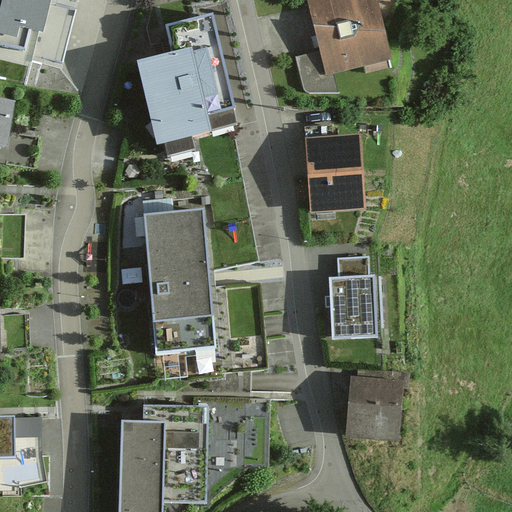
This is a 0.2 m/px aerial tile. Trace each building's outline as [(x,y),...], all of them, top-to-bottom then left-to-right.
[(48,0),(0,0),(0,28),(37,40),(48,0)] [(403,0),(351,0),(318,7),(328,56),(301,61),(311,106),(346,99),(341,75),(394,64),(386,24),(405,8),(403,0)] [(179,63),(143,72),(163,153),(216,140),(212,124),(241,117),(219,25),(172,36),(179,63)] [(19,109),(0,105),(0,152),(10,154),(19,109)] [(364,144),(314,148),(320,220),(371,215),(364,144)] [(210,217),(152,222),(163,360),(221,355),(210,217)] [(380,268),(327,271),(331,333),(384,330),(380,268)] [(409,383),(360,378),(353,444),(402,449),(409,383)] [(152,429),(129,428),(126,511),(169,511),(170,503),(208,504),(210,447),(272,449),(273,394),(212,393),(211,413),(153,411),(152,429)] [(24,423),(0,423),(0,466),(24,466),(24,423)]
